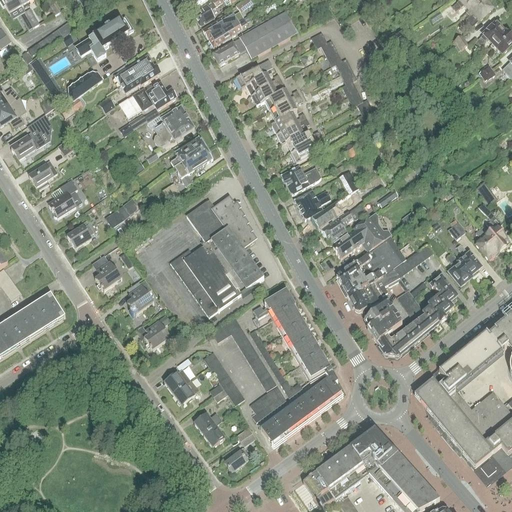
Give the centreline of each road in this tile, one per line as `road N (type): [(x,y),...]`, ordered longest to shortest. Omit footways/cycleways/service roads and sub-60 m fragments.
road 1 (secondary): [(367,376),(303,279),(159,0)]
road 2 (residential): [(226,506),(93,324)]
road 3 (residential): [(93,324),(0,173)]
road 4 (tertiary): [(226,506),(360,412)]
road 5 (tertiary): [(511,290),(399,382)]
road 6 (secondary): [(478,511),(395,416)]
